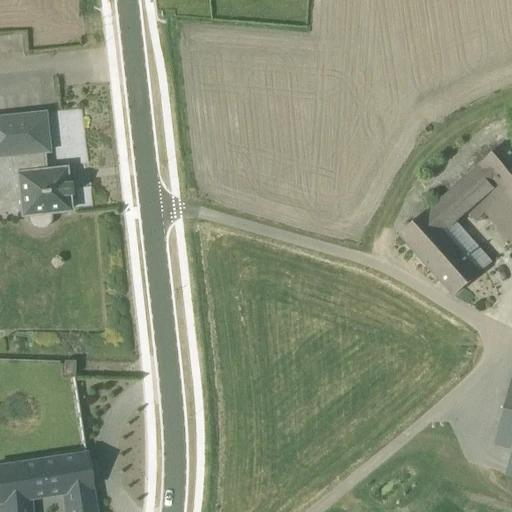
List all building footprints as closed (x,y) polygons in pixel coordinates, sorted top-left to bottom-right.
[(22,216),(26,216),(28,216),(29,222),(29,224),(30,225),(31,227),(33,228),(34,229),(36,230),(37,231),(39,231),(41,231),(43,230),(45,230),(46,229),(48,228),(49,226),(50,225),(50,223),(51,221),(51,220),(50,213),(70,211),(68,196),(72,196),(71,184),(63,185),(61,171),(64,171),(65,173),(66,173),(65,169),(45,171),(43,154),(49,153),(45,113),(0,117),(0,158),(10,157),(12,176),(18,176),(22,216)] [(511,244),(511,146),(507,141),(400,235),(454,296),(492,263),(474,244),(457,223),(468,214),(475,222),(484,214),(511,244)] [(74,376),(75,362),(64,361),(63,376),(74,376)] [(511,382),(495,445),(511,449),(511,451),(506,473),(511,474),(511,382)] [(94,511),(91,489),(92,489),(87,453),(0,466),(0,500),(1,511),(35,511),(35,496),(67,492),(69,511),(94,511)]
